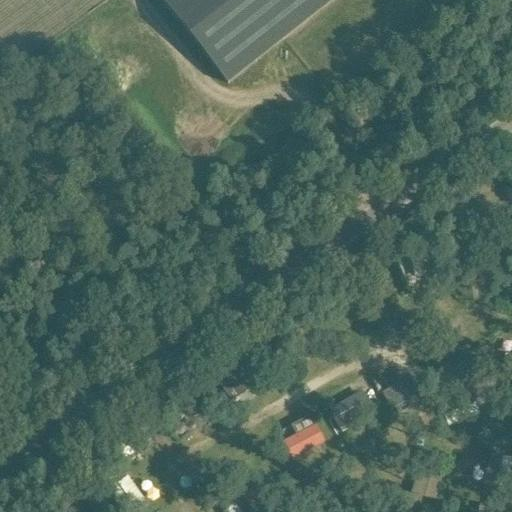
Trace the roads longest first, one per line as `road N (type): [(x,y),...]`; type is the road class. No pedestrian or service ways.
road 1 (unclassified): [(0,452),(365,206),(511,119)]
road 2 (track): [(365,206),(291,110)]
